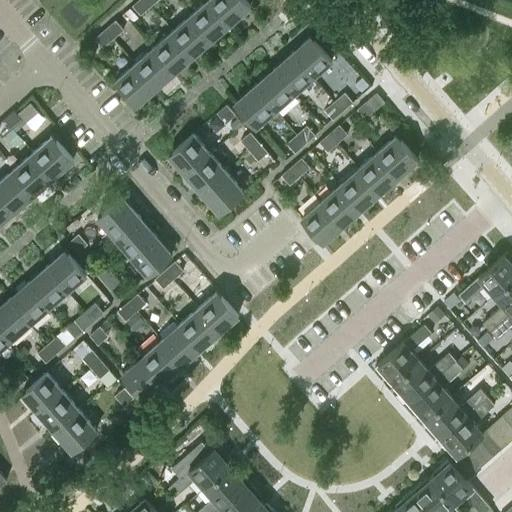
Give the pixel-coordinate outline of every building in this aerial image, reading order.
[(141,13),(151,4),(147,0),(137,0),(133,4),(141,13)] [(212,37),(231,20),(213,0),(206,0),(192,13),(212,37)] [(250,4),(246,0),(213,0),(231,20),(250,4)] [(194,53),(212,37),(192,13),(173,29),(194,53)] [(114,37),(124,28),(116,19),(106,28),(114,37)] [(103,46),(114,37),(106,28),(96,37),(103,46)] [(175,69),(194,53),(173,29),(154,46),(175,69)] [(313,75),(332,58),(312,35),(293,52),(313,75)] [(156,86),(175,69),(154,46),(135,62),(156,86)] [(294,91),(313,75),(293,52),(274,68),(294,91)] [(137,102),(156,86),(135,62),(116,78),(137,102)] [(275,108),(294,91),(274,68),(255,85),(275,108)] [(361,76),(354,82),(361,90),(367,84),(361,76)] [(256,124),(275,108),(255,85),(236,101),(256,124)] [(343,109),(353,100),(344,90),(334,99),(343,109)] [(364,116),(384,99),(376,90),(357,107),(364,116)] [(333,117),(343,109),(334,99),(324,107),(333,117)] [(227,122),(236,114),(226,103),(217,111),(227,122)] [(12,127),(23,118),(14,108),(4,117),(12,127)] [(217,129),(224,122),(218,115),(210,122),(217,129)] [(238,116),(230,123),(235,129),(243,122),(238,116)] [(0,132),(3,136),(12,127),(4,117),(0,120),(0,132)] [(337,141),(348,132),(339,122),(329,131),(337,141)] [(305,141),(315,133),(307,123),(297,131),(305,141)] [(250,148),(259,141),(251,131),(242,139),(250,148)] [(295,150),(305,141),(297,131),(287,140),(295,150)] [(327,150),(337,141),(329,131),(319,140),(327,150)] [(186,172),(210,151),(193,132),(170,153),(186,172)] [(398,173),(417,157),(396,132),(377,149),(398,173)] [(54,174),(73,157),(52,133),(33,150),(54,174)] [(259,158),(268,151),(259,141),(250,148),(259,158)] [(380,189),(398,173),(377,149),(358,165),(380,189)] [(35,190),(54,174),(33,150),(15,166),(35,190)] [(203,191),(227,171),(210,151),(186,172),(203,191)] [(300,172),(310,163),(302,154),(292,163),(300,172)] [(290,181),(300,172),(292,163),(282,172),(290,181)] [(361,206),(380,189),(358,165),(339,181),(361,206)] [(0,187),(16,207),(35,190),(15,166),(0,178),(0,187)] [(243,190),(243,189),(227,171),(203,191),(220,210),(243,190)] [(342,222),(361,206),(339,181),(321,198),(342,222)] [(0,220),(16,207),(0,187),(0,220)] [(114,234),(139,213),(122,194),(97,215),(114,234)] [(323,238),(342,222),(321,198),(302,214),(323,238)] [(131,253),(155,232),(139,213),(114,234),(131,253)] [(77,250),(86,242),(77,232),(68,240),(77,250)] [(148,272),(172,251),(155,232),(131,253),(148,272)] [(67,288),(86,271),(65,247),(46,263),(67,288)] [(511,255),(506,249),(458,292),(464,299),(485,281),(494,292),(511,276),(511,255)] [(101,277),(111,268),(103,259),(93,268),(101,277)] [(173,278),(183,269),(175,260),(165,268),(173,278)] [(48,304),(67,288),(46,263),(27,280),(48,304)] [(111,288),(120,280),(111,268),(101,277),(111,288)] [(163,286),(173,278),(165,268),(155,277),(163,286)] [(511,276),(494,292),(502,301),(482,319),(489,328),(511,307),(511,276)] [(30,320),(48,304),(27,280),(8,296),(30,320)] [(219,328),(238,312),(218,288),(199,305),(219,328)] [(136,310),(146,301),(138,291),(128,300),(136,310)] [(449,307),(460,297),(454,291),(444,300),(449,307)] [(0,324),(11,337),(30,320),(8,296),(0,303),(0,324)] [(94,319),(103,310),(95,300),(85,309),(94,319)] [(125,318),(136,310),(128,300),(118,309),(125,318)] [(434,321),(444,312),(437,304),(427,312),(434,321)] [(200,345),(219,328),(199,305),(180,321),(200,345)] [(511,307),(489,328),(496,336),(511,322),(511,307)] [(83,328),(94,319),(85,309),(75,318),(83,328)] [(137,311),(128,319),(136,328),(145,320),(137,311)] [(181,362),(200,345),(180,321),(161,338),(181,362)] [(411,347),(430,330),(424,322),(375,364),(389,379),(391,377),(394,380),(419,357),(411,347)] [(0,346),(11,337),(0,324),(0,346)] [(98,343),(108,334),(100,324),(89,333),(98,343)] [(461,345),(469,340),(457,326),(450,332),(461,345)] [(474,334),(478,340),(485,334),(480,329),(474,334)] [(487,332),(478,340),(483,345),(492,338),(487,332)] [(57,351),(66,342),(58,333),(48,341),(57,351)] [(162,378),(181,362),(161,338),(142,355),(162,378)] [(45,360),(57,351),(48,341),(37,351),(45,360)] [(19,347),(25,353),(29,349),(23,343),(19,347)] [(89,364),(99,356),(92,348),(82,356),(89,364)] [(407,400),(455,358),(448,350),(428,367),(419,357),(394,380),(395,382),(393,384),(407,400)] [(462,366),(468,361),(461,353),(455,358),(407,400),(421,416),(423,414),(425,416),(451,393),(442,383),(462,366)] [(143,395),(162,378),(142,355),(123,371),(143,395)] [(100,376),(109,367),(99,356),(89,364),(100,376)] [(18,384),(28,375),(20,366),(10,375),(18,384)] [(40,410),(64,389),(47,370),(23,391),(40,410)] [(485,393),(502,378),(495,370),(484,381),(480,386),(479,385),(459,403),(451,393),(425,416),(427,418),(425,420),(439,436),(487,394),(485,393)] [(124,403),(133,395),(124,385),(115,393),(124,403)] [(56,430),(80,408),(64,389),(40,410),(56,430)] [(474,420),(494,402),(487,394),(439,436),(453,452),(455,450),(457,452),(458,451),(467,443),(476,435),(482,429),(474,420)] [(137,405),(134,410),(134,414),(137,417),(143,412),(137,405)] [(511,424),(511,406),(511,405),(502,412),(511,424)] [(73,448),(97,427),(80,408),(56,430),(73,448)] [(509,438),(511,435),(511,424),(502,412),(493,420),(509,438)] [(500,446),(509,438),(493,420),(484,428),(500,446)] [(491,454),(500,446),(484,428),(482,429),(476,435),(491,454)] [(483,461),(491,454),(476,435),(467,443),(483,461)] [(230,458),(217,443),(211,448),(203,438),(172,465),(180,475),(168,486),(176,493),(196,475),(205,485),(230,463),(228,461),(230,458)] [(474,469),(483,461),(467,443),(458,451),(474,469)] [(465,477),(474,469),(458,451),(457,452),(449,458),(465,477)] [(490,505),(465,477),(449,458),(447,456),(431,470),(433,473),(431,474),(454,500),(464,491),(482,511),(490,505)] [(210,511),(248,479),(234,463),(232,465),(230,463),(205,485),(214,496),(194,511),(210,511)] [(431,474),(429,476),(427,473),(411,487),(432,511),(446,511),(444,509),(454,500),(431,474)] [(259,497),(262,495),(248,479),(210,511),(247,511),(261,500),(259,497)] [(432,511),(411,487),(395,501),(397,504),(395,506),(400,511),(432,511)] [(161,511),(146,494),(144,496),(142,494),(125,508),(128,511),(161,511)] [(276,511),(266,499),(263,502),(261,500),(247,511),(276,511)]
